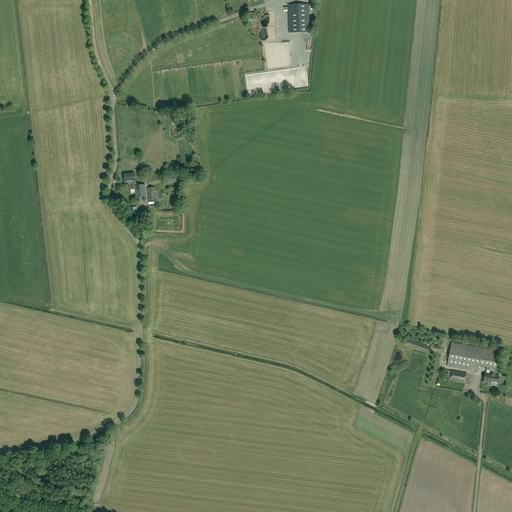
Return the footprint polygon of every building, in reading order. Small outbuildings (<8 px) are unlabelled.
[(289,32),(309,32),(308,5),(288,5),(289,32)] [(146,197),(145,184),(136,185),(136,184),(135,183),(134,181),(134,174),(124,174),(125,182),(129,182),(130,189),(135,189),(136,198),(146,197)] [(499,352),(451,343),(447,366),(478,371),(479,366),(487,367),(486,370),(492,371),(492,375),(495,375),(495,372),(499,352)] [(450,380),(449,380),(464,383),(466,373),(451,370),(451,371),(447,370),(445,379),(450,380)] [(499,376),(495,375),(492,375),(485,373),(483,382),(497,385),(499,376)]
